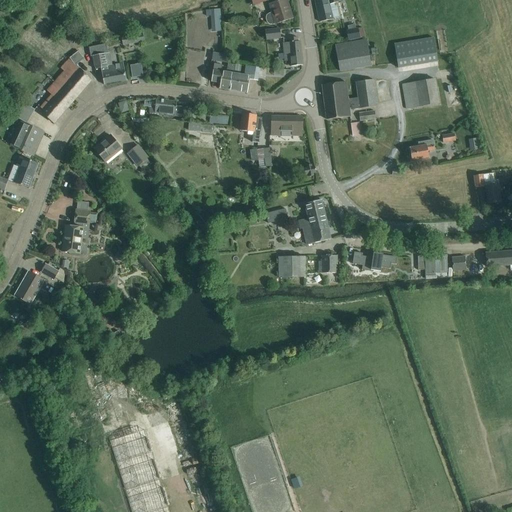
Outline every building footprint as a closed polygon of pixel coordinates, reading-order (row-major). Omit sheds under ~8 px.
[(281,0),(269,4),(272,12),(269,13),(266,15),(265,18),(266,22),(269,24),(272,24),(276,23),(276,24),(280,22),(281,23),(282,23),(282,22),(292,18),(286,0),(281,0)] [(316,0),(315,0),(319,22),(333,19),(338,18),(339,17),(337,6),(334,6),(333,3),(338,2),(341,1),(340,0),(316,0)] [(210,10),(211,19),(220,18),(220,9),(210,10)] [(348,30),(346,30),(348,40),(359,38),(363,37),(361,28),(357,28),(356,28),(355,24),(347,26),(348,30)] [(280,29),(265,30),(266,40),(281,38),(280,29)] [(134,34),(121,36),(123,45),(135,43),(134,34)] [(283,43),(285,61),(291,61),(291,66),(302,65),(300,41),(298,42),(297,37),(289,38),(290,42),(283,43)] [(433,38),(394,44),(398,68),(437,62),(433,38)] [(367,40),(345,43),(335,45),(339,71),(349,69),(371,66),(367,40)] [(107,43),(89,46),(91,56),(92,55),(95,68),(100,67),(102,75),(104,85),(126,80),(124,70),(123,63),(108,66),(105,53),(108,53),(107,43)] [(41,112),(46,116),(53,123),(90,80),(83,73),(74,65),(83,58),(77,51),(69,57),(72,60),(54,81),(62,88),(60,90),(57,88),(41,106),(44,109),(41,112)] [(219,88),(228,90),(231,73),(234,73),(236,65),(228,64),(226,72),(220,71),(221,65),(214,63),(213,70),(211,81),(212,81),(212,79),(217,79),(217,82),(220,83),(219,88)] [(231,73),(228,90),(247,93),(249,79),(257,80),(259,68),(246,66),(245,75),(234,73),(231,73)] [(402,84),(406,109),(439,103),(435,79),(402,84)] [(332,84),(322,85),(327,120),(337,118),(351,117),(350,110),(359,109),(377,106),(374,80),(356,82),(358,98),(348,99),(346,82),(332,84)] [(145,100),(144,106),(149,107),(148,112),(154,113),(174,115),(174,116),(183,117),(184,106),(176,106),(176,101),(156,99),(156,100),(145,100)] [(128,110),(125,102),(119,104),(122,112),(128,110)] [(376,119),(375,111),(360,113),(361,121),(376,119)] [(253,134),(252,141),(259,142),(262,118),(256,117),(256,115),(242,114),(241,130),(248,131),(248,134),(253,134)] [(216,124),(219,125),(230,126),(231,116),(217,115),(217,120),(216,124)] [(271,126),(271,135),(281,135),(281,132),(292,132),(291,135),(301,136),(302,117),(272,116),(271,126)] [(12,133),(9,139),(13,140),(11,145),(33,156),(37,147),(35,146),(41,131),(21,122),(16,134),(12,133)] [(360,133),(359,123),(350,124),(352,134),(360,133)] [(455,140),(454,134),(442,136),(443,143),(455,140)] [(102,145),(101,143),(94,149),(105,162),(121,149),(111,135),(110,136),(111,137),(102,145)] [(477,139),(469,140),(471,150),(479,149),(477,139)] [(409,148),(410,151),(412,161),(429,158),(427,151),(434,150),(433,140),(418,142),(419,146),(409,148)] [(128,154),(134,161),(138,166),(148,158),(138,146),(128,154)] [(256,150),(258,159),(264,158),(265,167),(271,166),(269,148),(256,150)] [(18,167),(12,182),(15,183),(20,185),(29,189),(39,163),(29,160),(22,157),(19,156),(15,165),(18,167)] [(306,165),(307,168),(304,168),(305,175),(308,174),(309,177),(314,176),(313,173),(316,173),(315,166),(312,167),(311,164),(306,165)] [(483,174),(474,175),(476,185),(484,184),(488,204),(501,202),(498,180),(495,180),(494,173),(483,175),(483,174)] [(303,228),(306,244),(321,241),(331,239),(321,200),(312,202),(305,203),(306,209),(304,210),(304,212),(307,212),(308,219),(299,220),(300,227),(301,228),(303,228)] [(62,251),(68,252),(70,255),(82,257),(86,254),(86,248),(84,245),(81,244),(83,228),(83,223),(89,224),(90,211),(76,210),(74,222),(75,222),(74,227),(65,226),(62,251)] [(511,250),(485,253),(486,263),(487,267),(511,264),(511,250)] [(353,252),(351,264),(361,266),(361,268),(371,270),(380,271),(381,266),(390,267),(390,264),(394,264),(395,257),(382,255),(382,254),(372,253),(369,253),(369,257),(361,256),(362,253),(353,252)] [(322,255),(322,265),(322,272),(337,272),(337,265),(337,255),(322,255)] [(447,255),(425,256),(426,274),(435,274),(435,273),(448,272),(447,255)] [(451,257),(452,271),(465,270),(464,256),(451,257)] [(305,257),(277,257),(278,278),(305,277),(305,257)] [(41,272),(54,280),(56,278),(59,272),(46,264),(41,272)] [(15,295),(24,300),(28,303),(42,280),(29,272),(21,285),(23,286),(21,288),(20,287),(15,295)]
